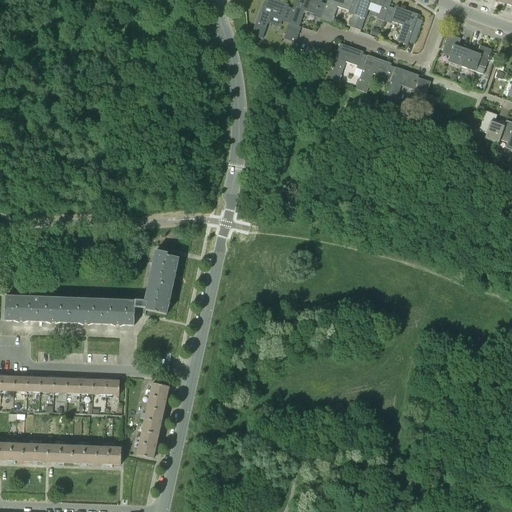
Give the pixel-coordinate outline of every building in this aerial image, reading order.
[(287,23),(292,9),(288,7),(289,5),(274,0),(263,0),(251,36),(262,39),(271,15),(282,19),(281,21),(287,23)] [(321,19),(326,5),(321,3),(322,1),(319,0),(295,0),(292,9),(287,23),(289,24),(287,29),(299,33),(301,27),(298,27),(304,11),(315,15),(315,17),(321,19)] [(354,15),(359,1),(356,0),(327,0),(326,5),(321,19),(332,23),(337,7),(348,11),(348,13),(353,15),(349,27),(355,29),(359,17),(354,15)] [(384,22),(389,7),(391,0),(359,0),(359,1),(354,15),(359,17),(355,29),(361,31),(370,3),(382,7),(377,19),(384,22)] [(389,7),(384,22),(390,24),(391,22),(402,26),(397,41),(407,45),(408,42),(414,45),(420,29),(414,27),(418,15),(394,7),(394,9),(389,7)] [(380,31),(372,28),(370,35),(377,37),(380,31)] [(295,43),(299,33),(287,29),(283,39),(295,43)] [(461,67),(467,50),(457,47),(460,39),(448,35),(441,54),(449,57),(447,62),(461,67)] [(362,71),(367,56),(363,55),(364,52),(340,44),(328,78),(339,82),(346,63),(357,67),(356,69),(362,71)] [(467,50),(461,67),(475,72),(477,67),(485,70),(492,50),(480,46),(477,54),(467,50)] [(390,83),(395,68),(390,66),(391,64),(368,56),(367,56),(362,71),(363,71),(356,90),(366,94),(373,74),(385,78),(384,80),(390,83)] [(418,95),(424,80),(418,78),(419,76),(395,67),(395,68),(390,83),(383,101),(393,105),(400,86),(401,86),(412,90),(411,92),(418,95)] [(504,74),(497,72),(495,77),(502,80),(504,74)] [(460,75),(458,81),(466,84),(468,78),(460,75)] [(424,80),(418,95),(416,101),(423,103),(431,83),(424,80)] [(499,141),(505,122),(500,120),(499,124),(494,123),(497,115),(485,111),(479,130),(487,133),(485,138),(498,144),(499,141)] [(499,141),(507,143),(505,148),(511,150),(511,123),(506,121),(505,122),(499,141)] [(5,297),(4,321),(134,327),(134,316),(145,316),(146,311),(166,315),(176,272),(177,266),(179,259),(167,256),(168,254),(156,251),(150,278),(149,282),(152,282),(148,302),(145,302),(135,301),(135,303),(5,297)] [(16,378),(3,377),(2,392),(15,392),(16,378)] [(16,378),(15,392),(28,393),(28,378),(16,378)] [(28,378),(28,393),(41,393),(41,379),(28,378)] [(41,379),(41,393),(54,394),(54,379),(41,379)] [(54,379),(54,394),(67,394),(67,380),(54,379)] [(79,395),(80,380),(67,380),(67,394),(79,395)] [(93,395),(93,381),(80,380),(79,395),(93,395)] [(106,381),(93,381),(93,395),(106,396),(106,381)] [(106,381),(106,396),(119,396),(120,382),(106,381)] [(147,409),(164,412),(169,388),(152,384),(147,409)] [(147,409),(142,432),(158,436),(164,412),(147,409)] [(158,436),(142,432),(137,456),(153,460),(158,436)] [(24,445),(0,444),(0,450),(0,461),(23,462),(24,445)] [(24,445),(23,462),(47,463),(48,446),(24,445)] [(48,446),(47,463),(72,464),(72,447),(48,446)] [(72,447),(72,464),(96,465),(97,448),(72,447)] [(97,448),(96,465),(121,466),(121,449),(97,448)]
